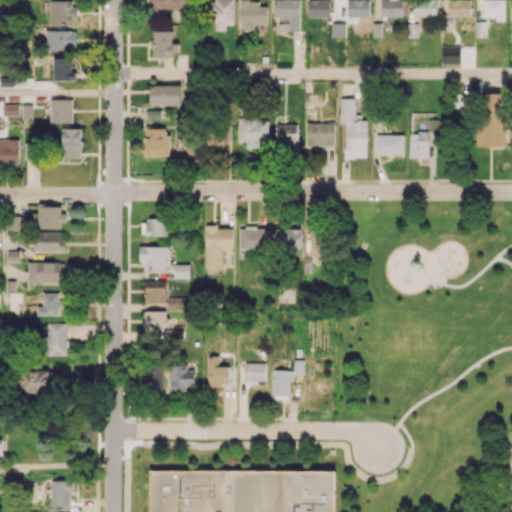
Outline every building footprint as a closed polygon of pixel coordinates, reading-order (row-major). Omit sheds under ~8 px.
[(50,25),(75,25),(74,0),(58,0),(50,0),(50,25)] [(187,0),(174,0),(151,0),(151,13),(161,13),(161,9),(187,10),(187,0)] [(235,0),(209,0),(209,22),(215,22),(215,30),(225,30),(225,24),(234,24),(235,0)] [(267,5),(259,5),(259,0),(240,1),(241,30),(256,30),(256,23),(267,23),(267,5)] [(300,0),(291,0),(274,0),(275,16),(289,16),(289,31),(300,31),(300,0)] [(329,0),(307,0),(307,16),(329,16),(329,0)] [(369,0),(354,0),(347,0),(347,16),(369,17),(369,0)] [(382,17),(403,16),(403,0),(381,0),(382,17)] [(437,0),(415,0),(415,15),(437,16),(437,0)] [(471,0),(449,0),(449,16),(470,16),(471,0)] [(505,0),(496,0),(482,0),(482,16),(496,16),(496,20),(504,20),(505,0)] [(346,37),(346,23),(331,22),(331,37),(346,37)] [(77,29),(45,30),(46,50),(77,50),(77,29)] [(171,43),(171,31),(152,30),(152,55),(178,56),(178,43),(171,43)] [(53,80),(76,80),(76,71),(71,71),(71,57),(53,57),(53,80)] [(181,84),(149,85),(150,105),(181,105),(181,84)] [(506,146),(506,93),(477,94),(478,146),(506,146)] [(72,123),(72,98),(50,98),(50,122),(72,123)] [(367,120),(354,120),(354,98),(340,98),(340,122),(345,123),(345,157),(366,157),(367,120)] [(3,115),(19,115),(18,103),(3,104),(3,115)] [(237,142),(246,142),(246,147),(259,147),(259,142),(268,142),(268,118),(238,118),(237,142)] [(334,145),(334,122),(306,123),(306,145),(334,145)] [(297,123),(275,123),(276,140),(297,139),(297,123)] [(228,144),(228,126),(206,125),(206,143),(228,144)] [(81,157),(82,128),(62,127),(61,156),(81,157)] [(170,134),(164,134),(165,128),(146,128),(145,156),(169,156),(170,134)] [(428,158),(429,132),(409,131),(408,157),(428,158)] [(404,154),(404,134),(376,134),(376,154),(404,154)] [(0,162),(18,163),(18,139),(0,138),(0,162)] [(25,159),(38,159),(38,142),(25,142),(25,159)] [(61,228),(62,205),(38,205),(38,212),(32,212),(32,228),(61,228)] [(167,235),(167,219),(141,219),(141,236),(167,235)] [(233,228),(217,228),(216,224),(205,224),(205,268),(223,268),(222,248),(233,248),(233,228)] [(300,249),(301,229),(273,227),(272,248),(300,249)] [(239,228),(239,248),(266,249),(267,229),(239,228)] [(309,229),(309,255),(326,256),(327,230),(309,229)] [(64,231),(35,231),(35,251),(64,251),(64,231)] [(141,270),(168,270),(168,246),(141,246),(141,270)] [(27,281),(61,282),(62,261),(28,261),(27,281)] [(189,264),(174,264),(173,278),(189,278),(189,264)] [(145,302),(165,303),(166,280),(145,280),(145,302)] [(41,292),(42,305),(27,305),(27,315),(60,314),(60,291),(41,292)] [(167,310),(144,310),(143,332),(167,333),(167,310)] [(67,322),(47,322),(47,355),(66,355),(67,322)] [(208,356),(208,385),(229,385),(229,366),(219,366),(219,356),(208,356)] [(293,369),(272,369),(272,395),(290,396),(290,374),(304,375),(304,359),(294,359),(293,369)] [(244,363),(244,381),(265,380),(265,362),(244,363)] [(194,369),(187,370),(187,364),(169,365),(170,392),(186,392),(186,386),(195,386),(194,369)] [(163,367),(143,367),(144,390),(163,390),(163,367)] [(49,368),(22,369),(23,393),(50,392),(49,368)] [(150,511),(150,472),(331,473),(331,511),(150,511)] [(71,506),(71,480),(52,480),(51,505),(71,506)]
